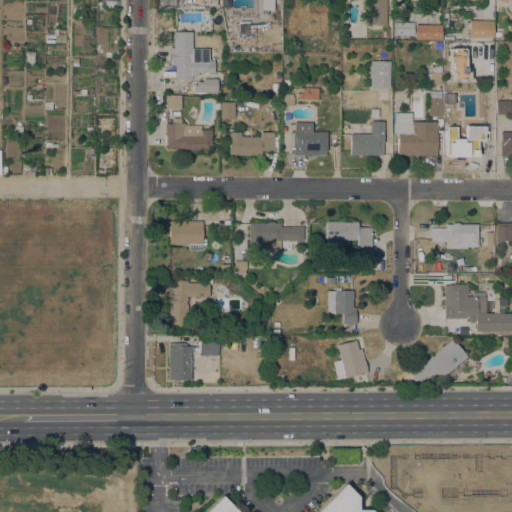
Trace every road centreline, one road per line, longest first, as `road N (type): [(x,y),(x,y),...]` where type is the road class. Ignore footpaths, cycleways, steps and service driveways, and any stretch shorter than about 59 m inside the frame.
road 1 (residential): [(133,416),(137,0)]
road 2 (primary): [(511,413),(133,416)]
road 3 (residential): [(511,189),(135,186)]
road 4 (residential): [(400,189),(399,320)]
